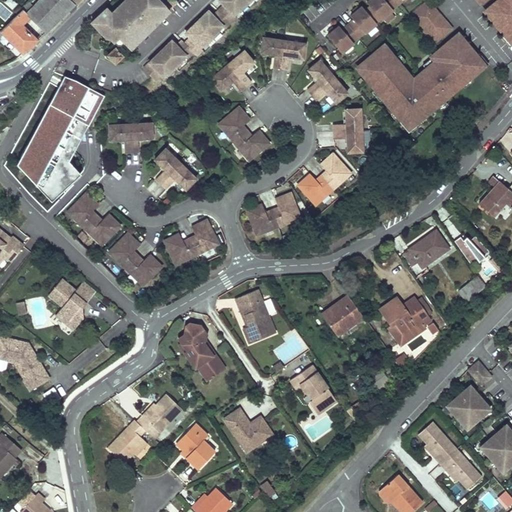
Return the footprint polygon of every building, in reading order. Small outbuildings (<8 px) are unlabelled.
[(25,12),(32,4),(28,0),(21,7),(22,9),(14,17),(21,24),(29,16),(25,12)] [(48,29),(58,19),(38,0),(35,0),(32,4),(25,12),(29,16),(45,32),(48,29)] [(38,0),(58,19),(73,3),(70,0),(38,0)] [(162,0),(121,0),(118,3),(120,5),(113,13),(106,6),(92,20),(106,35),(109,35),(113,39),(116,36),(127,48),(169,7),(167,4),(162,0)] [(156,52),(140,66),(150,75),(156,69),(160,74),(183,53),(187,56),(192,51),(194,53),(199,48),(197,46),(221,24),(222,26),(233,15),(232,13),(246,0),(219,0),(224,5),(219,11),(213,16),(207,10),(198,17),(196,15),(190,20),(193,23),(184,31),(190,38),(185,43),(183,40),(177,45),(170,38),(162,46),(160,45),(154,49),(156,52)] [(362,7),(350,16),(353,20),(342,30),(339,26),(327,36),(341,53),(353,43),(352,42),(363,33),(364,33),(376,24),(375,23),(380,19),(380,20),(392,10),(392,9),(402,0),(403,0),(404,0),(403,0),(369,0),(366,3),(370,7),(365,10),(362,7)] [(451,28),(428,0),(410,15),(434,43),(451,28)] [(511,0),(500,0),(486,12),(511,42),(511,40),(511,0)] [(0,29),(21,52),(36,39),(21,24),(14,17),(0,29)] [(443,99),(482,66),(458,36),(422,65),(427,70),(412,83),(402,72),(404,70),(394,58),(391,61),(381,49),(358,69),(400,120),(404,116),(413,127),(445,101),(443,99)] [(281,68),(285,41),(263,39),(262,53),(276,55),(275,67),(281,68)] [(306,43),(285,41),(281,68),(288,69),(290,57),(304,58),(306,43)] [(114,47),(107,54),(115,63),(122,56),(114,47)] [(228,63),(246,85),(251,82),(243,72),(256,61),(246,48),(228,63)] [(311,94),(333,77),(318,59),(307,68),(318,82),(308,90),(311,94)] [(246,85),(228,63),(211,78),(222,90),(232,81),(240,90),(246,85)] [(16,161),(49,202),(74,179),(60,163),(99,91),(63,72),(16,161)] [(333,77),(311,94),(317,101),(327,93),(335,103),(347,95),(333,77)] [(328,95),(320,100),(325,107),(333,102),(328,95)] [(233,142),(244,133),(240,128),(243,125),(250,120),(239,107),(218,124),(233,142)] [(334,125),(334,131),(362,130),(361,110),(346,111),(347,124),(334,125)] [(151,122),(130,124),(132,152),(139,151),(138,139),(152,138),(151,122)] [(132,152),(130,124),(108,125),(110,140),(123,140),(125,152),(132,152)] [(248,138),(244,133),(233,142),(248,160),(269,143),(258,130),(251,135),(248,138)] [(364,152),(362,130),(334,131),(334,139),(347,139),(348,152),(364,152)] [(161,183),(180,163),(164,148),(154,159),(165,169),(156,178),(161,183)] [(328,174),(324,178),(334,189),(351,173),(333,153),(320,164),(325,171),(328,174)] [(180,163),(161,183),(166,187),(175,179),(185,188),(196,178),(180,163)] [(334,189),(324,178),(318,183),(316,180),(310,174),(297,185),(316,205),(334,189)] [(316,180),(318,183),(324,178),(321,175),(316,180)] [(493,176),(488,181),(494,186),(479,203),(494,216),(505,203),(511,208),(511,183),(508,188),(493,176)] [(84,228),(94,218),(89,212),(92,210),(98,204),(86,192),(67,212),(84,228)] [(279,210),(273,213),(279,227),(300,218),(290,193),(275,199),(278,207),(279,210)] [(279,227),(273,213),(267,215),(265,212),(262,204),(247,210),(257,236),(279,227)] [(100,222),(94,218),(84,228),(100,244),(120,225),(108,214),(102,219),(100,222)] [(191,242),(197,255),(219,244),(207,220),(192,228),(196,235),(198,238),(191,242)] [(435,230),(403,252),(412,265),(418,261),(420,260),(423,265),(449,248),(435,230)] [(472,231),(455,243),(471,265),(488,252),(472,231)] [(125,268),(135,258),(131,253),(133,250),(139,244),(127,232),(109,252),(125,268)] [(197,255),(191,242),(186,244),(184,241),(180,234),(165,241),(177,265),(197,255)] [(0,263),(5,267),(17,252),(6,242),(4,244),(0,240),(0,263)] [(141,263),(135,258),(125,268),(143,285),(161,266),(149,253),(143,260),(141,263)] [(138,255),(135,258),(141,263),(143,260),(138,255)] [(485,256),(475,265),(488,280),(499,271),(485,256)] [(478,276),(459,291),(466,300),(486,285),(478,276)] [(95,290),(83,280),(76,289),(61,277),(49,293),(62,304),(55,313),(66,323),(70,317),(77,323),(83,316),(82,312),(79,310),(95,290)] [(262,300),(259,291),(236,301),(239,309),(262,300)] [(348,295),(340,300),(342,302),(323,316),(337,336),(363,316),(348,295)] [(398,298),(379,312),(389,327),(394,324),(403,334),(421,322),(425,326),(432,321),(416,298),(408,303),(410,306),(406,308),(404,306),(398,298)] [(22,300),(15,302),(17,314),(25,312),(22,300)] [(276,334),(262,300),(239,309),(243,317),(246,316),(251,327),(247,329),(244,330),(250,345),(276,334)] [(340,300),(321,314),(323,316),(342,302),(340,300)] [(103,307),(98,314),(113,323),(117,316),(103,307)] [(246,316),(243,317),(247,329),(251,327),(246,316)] [(202,364),(213,379),(224,370),(214,355),(211,357),(201,343),(204,340),(204,336),(198,327),(188,325),(184,327),(183,337),(177,340),(180,345),(186,353),(183,354),(194,369),(196,368),(202,364)] [(27,343),(0,336),(0,359),(12,362),(28,389),(47,377),(27,343)] [(201,343),(211,357),(214,355),(204,340),(201,343)] [(398,366),(408,360),(404,353),(394,359),(398,366)] [(476,361),(466,370),(480,385),(489,377),(476,361)] [(202,364),(196,368),(207,383),(213,379),(202,364)] [(338,403),(312,366),(291,381),(299,392),(300,391),(303,389),(308,396),(305,398),(305,400),(305,402),(307,403),(308,402),(309,402),(313,400),(323,413),(338,403)] [(385,376),(372,384),(377,392),(390,382),(385,376)] [(369,380),(364,384),(374,396),(368,402),(371,406),(380,396),(377,392),(372,384),(369,380)] [(46,403),(59,397),(54,386),(41,392),(46,403)] [(449,413),(459,425),(460,424),(465,429),(471,423),(472,424),(482,415),(488,409),(480,399),(478,401),(475,398),(477,396),(469,387),(462,392),(451,401),(452,401),(445,407),(450,412),(449,413)] [(303,389),(300,391),(305,398),(308,396),(303,389)] [(142,417),(137,423),(144,430),(153,438),(180,410),(165,396),(155,407),(144,419),(142,417)] [(110,397),(104,403),(125,425),(131,419),(110,397)] [(323,413),(313,400),(309,402),(319,416),(323,413)] [(362,403),(352,409),(356,415),(358,418),(366,410),(362,403)] [(153,406),(142,417),(144,419),(155,407),(153,406)] [(223,419),(246,453),(261,442),(259,440),(270,433),(259,417),(249,424),(238,408),(223,419)] [(356,415),(352,409),(347,412),(351,418),(356,415)] [(133,420),(107,447),(122,462),(132,452),(144,441),(139,436),(144,430),(137,423),(133,420)] [(195,425),(190,430),(195,435),(200,430),(195,425)] [(483,456),(494,469),(495,468),(500,474),(509,466),(508,465),(511,462),(511,435),(511,434),(510,434),(503,426),(494,434),(495,435),(488,442),(487,441),(478,449),(483,455),(483,456)] [(190,430),(176,444),(183,450),(188,455),(184,458),(196,470),(213,453),(202,441),(207,436),(200,430),(195,435),(190,430)] [(426,430),(414,443),(423,452),(434,462),(432,464),(446,477),(448,474),(459,484),(468,493),(481,479),(426,430)] [(0,478),(24,452),(1,432),(0,432),(0,478)] [(270,433),(259,440),(261,442),(272,435),(270,433)] [(144,441),(132,452),(135,454),(146,443),(144,441)] [(137,455),(141,459),(151,447),(148,444),(137,455)] [(434,462),(423,452),(421,454),(432,464),(434,462)] [(397,473),(380,489),(388,495),(388,499),(391,499),(393,502),(402,511),(410,511),(422,501),(397,473)] [(459,484),(448,474),(446,477),(457,487),(459,484)] [(259,486),(267,499),(274,495),(265,482),(259,486)] [(388,495),(380,489),(378,490),(378,495),(384,502),(393,502),(391,499),(388,499),(388,495)] [(200,505),(194,511),(195,511),(222,511),(231,503),(217,490),(201,507),(200,505)] [(497,497),(506,507),(511,502),(511,498),(504,490),(497,497)] [(35,494),(18,511),(49,511),(40,503),(42,500),(35,494)] [(433,501),(424,509),(427,511),(436,504),(433,501)]
